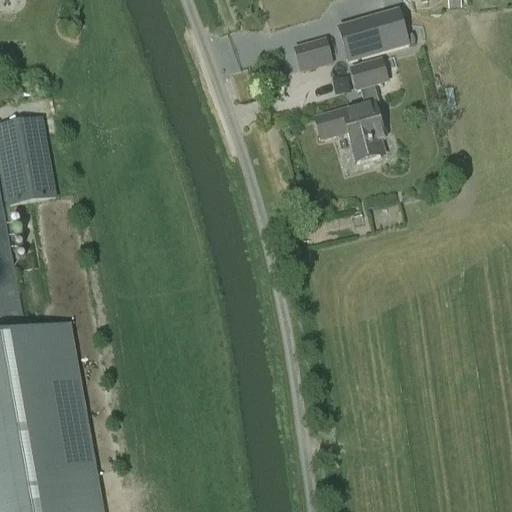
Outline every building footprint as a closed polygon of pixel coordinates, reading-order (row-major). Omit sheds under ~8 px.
[(408,49),(398,13),(337,31),(348,67),(408,49)] [(332,69),(324,43),(293,52),(300,79),(332,69)] [(378,105),(374,92),(388,88),(381,63),(349,73),(356,97),(358,96),(362,110),(314,123),(321,146),(348,139),(356,169),(384,159),(380,145),(384,144),(373,107),(378,105)] [(0,170),(7,211),(30,206),(56,201),(42,122),(16,127),(0,129),(0,170)] [(0,511),(97,511),(66,328),(26,336),(4,219),(0,197),(0,511)]
